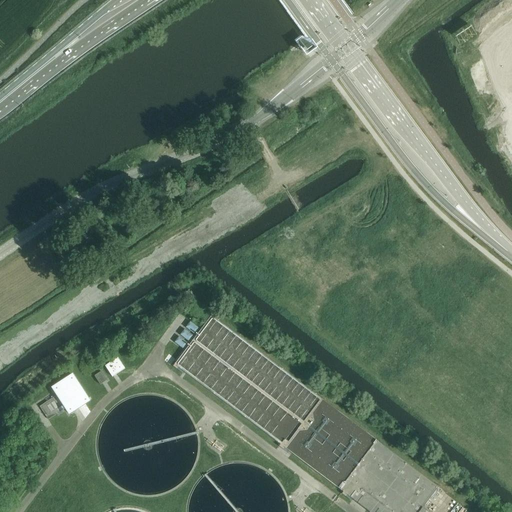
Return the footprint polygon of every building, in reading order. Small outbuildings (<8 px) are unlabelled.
[(511,25),(474,48),(496,100),(511,86),(511,25)] [(89,234),(80,240),(83,245),(92,239),(89,234)] [(190,322),(185,328),(194,334),(198,328),(190,322)] [(184,330),(180,335),(188,342),(192,336),(184,330)] [(182,349),(187,343),(179,337),(174,343),(182,349)] [(105,366),(112,378),(125,369),(117,358),(105,366)] [(101,372),(94,376),(100,385),(107,381),(101,372)] [(72,375),(52,388),(69,414),(89,401),(72,375)]
